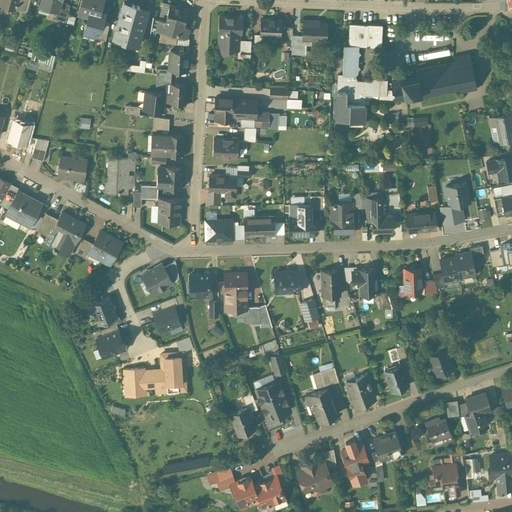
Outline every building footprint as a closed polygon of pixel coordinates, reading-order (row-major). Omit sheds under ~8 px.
[(17,0),(3,0),(2,5),(15,9),(17,0)] [(29,0),(17,0),(15,9),(26,12),(29,0)] [(61,2),(54,0),(41,0),(40,5),(57,10),(58,10),(61,2)] [(90,10),(88,14),(98,17),(100,11),(102,0),(81,0),(79,7),(90,10)] [(70,4),(61,2),(58,10),(57,10),(55,18),(65,21),(70,4)] [(124,2),(114,38),(137,45),(147,8),(124,2)] [(188,9),(170,4),(166,19),(165,20),(183,25),(184,24),(188,9)] [(98,17),(88,14),(84,30),(97,34),(98,34),(103,20),(105,12),(100,11),(98,17)] [(242,16),(219,15),(218,32),(238,33),(241,33),(242,16)] [(159,18),(153,16),(151,28),(158,30),(161,31),(162,31),(162,29),(186,35),(188,26),(184,24),(183,25),(165,20),(166,19),(159,18)] [(281,19),(261,17),(260,34),(280,35),(281,19)] [(312,20),(303,19),(302,35),(302,41),(311,41),(311,38),(326,39),(327,23),(312,22),(312,20)] [(109,22),(103,20),(98,34),(97,34),(96,37),(105,40),(109,22)] [(368,24),(349,23),(348,45),(358,46),(366,46),(366,47),(368,47),(368,46),(381,47),(382,24),(368,24)] [(186,35),(162,29),(162,31),(161,31),(159,41),(189,45),(189,38),(185,37),(186,35)] [(238,33),(219,32),(218,48),(237,49),(238,33)] [(300,35),(292,34),(291,53),(302,53),(302,43),(299,43),(300,35)] [(251,42),(241,41),(240,57),(250,58),(251,42)] [(358,46),(348,45),(344,45),(342,74),(351,74),(351,75),(354,75),(357,72),(357,70),(359,67),(357,65),(358,55),(360,53),(358,51),(358,47),(358,46)] [(188,51),(170,50),(169,69),(169,70),(172,70),(187,70),(188,51)] [(37,67),(53,70),(56,54),(40,51),(37,67)] [(453,61),(415,69),(416,73),(400,76),(401,79),(391,81),(392,89),(391,89),(393,100),(421,94),(458,86),(459,91),(477,87),(469,53),(452,56),(453,61)] [(139,65),(127,63),(126,69),(144,72),(146,60),(140,59),(139,65)] [(171,75),(156,73),(155,85),(163,86),(163,80),(171,81),(171,75)] [(364,81),(357,80),(357,81),(350,81),(351,75),(351,74),(342,74),(337,74),(338,74),(337,89),(337,91),(337,102),(336,102),(335,118),(364,120),(365,104),(364,103),(365,94),(378,94),(386,94),(387,79),(379,79),(379,78),(364,78),(364,81)] [(186,84),(170,83),(170,93),(165,92),(164,100),(185,102),(186,84)] [(287,88),(270,88),(270,97),(287,97),(287,88)] [(165,92),(145,90),(143,108),(163,110),(164,100),(165,92)] [(222,96),(216,96),(215,112),(215,113),(215,119),(233,120),(233,115),(233,113),(234,114),(234,98),(235,97),(222,96)] [(302,106),(302,97),(287,97),(287,106),(302,106)] [(256,100),(234,98),(234,114),(233,113),(233,115),(255,116),(256,111),(256,100)] [(139,106),(126,104),(125,112),(139,113),(140,107),(139,106)] [(269,112),(256,111),(255,116),(254,125),(268,125),(269,112)] [(271,126),(286,128),(288,113),(272,111),(271,126)] [(511,112),(495,115),(501,142),(511,139),(511,112)] [(90,126),(91,117),(81,115),(80,125),(90,126)] [(169,118),(153,116),(152,129),(169,130),(169,118)] [(31,122),(14,118),(8,138),(25,142),(31,122)] [(421,125),(421,135),(432,135),(432,125),(421,125)] [(255,127),(244,126),(243,140),(255,140),(255,127)] [(168,134),(152,133),(151,151),(167,152),(168,134)] [(184,134),(168,133),(167,152),(167,153),(183,153),(184,134)] [(31,137),(30,138),(26,151),(32,153),(34,146),(37,137),(31,136),(31,137)] [(48,139),(37,137),(34,146),(46,149),(49,139),(48,139)] [(238,138),(214,137),(213,155),(236,156),(238,138)] [(46,149),(34,146),(32,153),(31,157),(43,160),(46,149)] [(86,159),(60,155),(57,175),(83,179),(86,159)] [(511,155),(487,161),(489,171),(498,170),(500,178),(508,177),(511,175),(511,155)] [(128,158),(108,157),(107,192),(127,192),(128,158)] [(182,166),(165,165),(165,166),(164,185),(181,186),(182,166)] [(233,175),(209,173),(208,189),(220,190),(225,190),(225,195),(235,196),(236,177),(233,175)] [(0,196),(2,198),(3,197),(11,182),(0,176),(0,196)] [(466,181),(445,185),(449,204),(449,205),(461,202),(470,201),(466,181)] [(20,188),(11,183),(3,197),(12,201),(19,189),(20,188)] [(511,184),(511,183),(501,185),(503,196),(511,193),(511,184)] [(436,184),(428,185),(430,201),(438,200),(436,184)] [(41,201),(19,189),(12,201),(7,210),(22,218),(20,222),(29,226),(42,201),(41,200),(41,201)] [(220,190),(208,189),(207,189),(206,205),(219,204),(220,190)] [(141,190),(134,190),(133,205),(141,205),(141,197),(141,190)] [(398,191),(385,192),(386,204),(399,203),(398,191)] [(361,193),(350,193),(351,201),(351,204),(352,204),(352,207),(361,207),(361,193)] [(511,193),(503,196),(493,198),(497,216),(511,212),(511,193)] [(323,194),(310,195),(310,208),(323,207),(323,194)] [(385,196),(367,197),(367,215),(372,215),(372,214),(385,213),(385,196)] [(180,198),(160,197),(158,221),(179,222),(180,198)] [(339,205),(339,202),(329,202),(329,217),(333,217),(333,215),(342,215),(342,204),(339,205)] [(449,204),(440,206),(443,223),(464,219),(461,202),(449,205),(449,204)] [(259,203),(243,204),(243,216),(259,215),(259,203)] [(298,215),(298,203),(289,203),(290,216),(298,215)] [(308,203),(298,203),(298,215),(290,216),(290,233),(316,232),(316,215),(308,215),(308,203)] [(352,207),(352,204),(351,204),(342,204),(342,215),(352,215),(352,207)] [(487,207),(479,208),(480,217),(489,216),(487,207)] [(434,210),(414,212),(416,230),(436,228),(434,210)] [(68,215),(61,211),(56,222),(52,230),(61,235),(55,247),(53,246),(52,248),(56,250),(56,249),(67,254),(74,241),(75,242),(85,223),(84,223),(84,224),(68,215)] [(414,212),(406,213),(408,231),(416,230),(414,212)] [(385,213),(372,214),(372,215),(372,231),(392,231),(391,213),(385,213)] [(56,222),(43,215),(36,229),(49,236),(52,230),(56,222)] [(259,215),(243,216),(244,235),(254,234),(254,233),(274,233),(273,215),(259,215)] [(342,215),(333,215),(333,217),(334,232),(353,232),(353,215),(352,215),(342,215)] [(230,217),(204,218),(205,238),(230,237),(230,217)] [(121,241),(100,230),(93,242),(88,251),(89,251),(110,262),(121,241)] [(83,237),(76,252),(86,257),(89,251),(88,251),(93,242),(83,237)] [(511,242),(500,245),(500,248),(503,262),(511,260),(511,242)] [(481,244),(469,246),(470,250),(472,259),(484,256),(481,244)] [(503,262),(500,248),(489,250),(492,266),(503,264),(503,262)] [(470,250),(455,253),(455,255),(459,276),(474,273),(472,259),(470,250)] [(455,255),(439,258),(442,271),(444,280),(459,278),(459,276),(455,255)] [(143,275),(152,292),(173,281),(164,264),(143,275)] [(434,280),(421,280),(420,267),(415,267),(415,266),(414,265),(410,265),(409,267),(404,267),(404,284),(405,291),(408,291),(427,291),(427,292),(437,291),(436,287),(434,280)] [(375,267),(358,268),(358,269),(351,269),(352,279),(358,279),(359,293),(376,292),(375,267)] [(338,269),(322,270),(322,294),(331,293),(339,293),(338,269)] [(299,270),(274,271),(275,290),(299,289),(299,270)] [(245,271),(224,272),(225,288),(225,306),(234,306),(235,314),(246,314),(245,293),(246,293),(246,287),(245,271)] [(442,271),(432,273),(434,280),(436,287),(445,285),(444,280),(442,271)] [(211,272),(189,273),(189,294),(190,294),(190,291),(202,291),(202,294),(211,293),(211,272)] [(405,291),(404,284),(399,284),(399,298),(409,297),(408,291),(405,291)] [(110,291),(88,299),(96,323),(118,315),(110,291)] [(387,291),(379,291),(379,307),(392,307),(387,291)] [(331,293),(323,294),(323,305),(332,305),(331,293)] [(159,302),(162,309),(175,305),(178,304),(175,296),(159,302)] [(313,298),(300,302),(305,319),(318,315),(313,298)] [(218,313),(218,299),(209,300),(209,313),(218,313)] [(162,309),(154,312),(160,329),(181,321),(175,305),(162,309)] [(260,316),(259,305),(250,305),(251,321),(260,321),(260,316)] [(215,322),(210,329),(219,335),(224,328),(215,322)] [(97,339),(103,356),(125,348),(118,332),(97,339)] [(403,344),(395,346),(399,358),(406,356),(403,344)] [(445,348),(428,354),(436,374),(453,368),(452,367),(448,358),(449,357),(445,348)] [(162,352),(162,365),(163,382),(166,381),(183,381),(182,352),(162,352)] [(280,352),(270,355),(275,372),(285,369),(280,352)] [(400,364),(384,370),(392,391),(408,385),(400,364)] [(162,365),(122,367),(123,394),(167,392),(166,381),(163,382),(162,365)] [(334,365),(319,370),(324,384),(338,380),(334,365)] [(367,372),(354,376),(355,379),(347,382),(351,395),(354,404),(375,397),(369,381),(370,380),(367,372)] [(278,379),(256,387),(261,402),(284,394),(278,379)] [(511,384),(501,388),(508,407),(511,405),(511,384)] [(327,386),(309,393),(319,420),(338,413),(327,386)] [(251,392),(242,396),(246,406),(247,406),(249,411),(257,408),(251,392)] [(485,392),(465,398),(466,402),(470,413),(465,414),(465,415),(470,430),(487,425),(482,411),(490,408),(485,392)] [(284,394),(261,402),(267,417),(279,413),(289,409),(284,394)] [(466,402),(457,405),(459,417),(465,415),(465,414),(470,413),(466,402)] [(113,403),(111,409),(123,413),(124,410),(117,408),(118,405),(113,403)] [(246,406),(230,412),(237,433),(255,427),(249,411),(247,406),(246,406)] [(498,406),(492,408),(495,420),(501,419),(498,406)] [(279,413),(267,417),(261,419),(266,431),(283,424),(279,413)] [(445,418),(434,421),(433,418),(425,422),(428,430),(431,439),(450,433),(445,418)] [(501,419),(495,420),(500,446),(507,445),(501,419)] [(395,431),(384,435),(391,455),(402,452),(403,451),(399,442),(395,431)] [(418,432),(406,437),(406,439),(407,439),(409,454),(424,448),(418,432)] [(384,435),(372,439),(376,450),(380,460),(380,459),(391,455),(384,435)] [(349,440),(346,441),(345,442),(347,447),(342,449),(353,480),(365,476),(361,463),(368,460),(361,442),(356,444),(354,439),(349,440)] [(406,439),(399,442),(403,451),(402,452),(404,456),(409,454),(407,439),(406,439)] [(333,448),(320,453),(323,461),(324,460),(327,468),(336,465),(333,448)] [(376,450),(371,452),(375,465),(382,463),(380,459),(380,460),(376,450)] [(463,450),(449,452),(450,456),(450,463),(455,462),(456,466),(464,465),(463,450)] [(511,453),(489,455),(491,476),(500,475),(502,489),(511,488),(511,453)] [(476,458),(470,459),(470,462),(471,470),(479,469),(478,461),(476,461),(476,458)] [(323,461),(297,471),(300,479),(302,478),(305,487),(312,484),(312,485),(315,488),(319,489),(322,488),(324,484),(332,481),(327,468),(324,460),(323,461)] [(442,483),(443,483),(449,482),(457,481),(457,480),(456,466),(455,462),(450,463),(440,464),(433,465),(434,474),(435,482),(442,481),(442,483)] [(375,465),(367,466),(368,482),(377,481),(375,465)] [(217,480),(217,481),(234,478),(231,467),(207,472),(209,482),(217,480)] [(435,482),(434,474),(429,474),(430,478),(426,480),(426,485),(431,486),(431,488),(443,487),(443,483),(442,483),(442,481),(435,482)] [(285,497),(276,475),(264,479),(273,502),(285,497)] [(250,476),(232,483),(234,488),(232,489),(232,490),(234,495),(235,495),(237,495),(240,503),(257,497),(253,484),(250,476)] [(264,479),(253,484),(257,497),(257,498),(259,502),(265,505),(273,502),(264,479)] [(457,481),(449,482),(450,493),(459,492),(458,480),(457,480),(457,481)] [(471,500),(489,499),(489,493),(482,494),(481,488),(471,489),(471,500)] [(346,501),(347,511),(356,510),(355,500),(346,501)]
